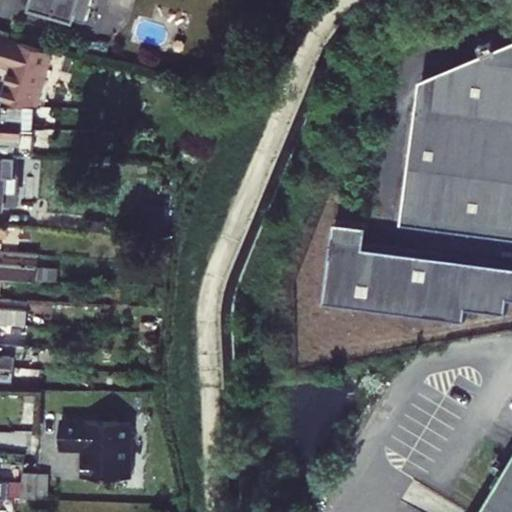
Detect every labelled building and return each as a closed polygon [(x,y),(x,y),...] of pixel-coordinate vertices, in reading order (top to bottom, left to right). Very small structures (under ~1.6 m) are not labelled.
[(82,19),(86,0),(40,0),(39,9),(82,19)] [(41,110),(42,110),(58,50),(0,36),(0,65),(18,70),(8,108),(41,110)] [(511,36),(427,74),(423,104),(511,115),(511,36)] [(511,115),(423,104),(408,217),(511,230),(511,115)] [(8,108),(0,107),(0,132),(39,134),(41,110),(8,108)] [(0,132),(0,156),(23,158),(27,158),(28,142),(38,142),(39,134),(0,132)] [(22,176),(23,158),(0,156),(0,209),(8,209),(10,176),(22,176)] [(340,217),(337,238),(370,242),(373,221),(340,217)] [(511,260),(370,242),(337,238),(330,297),(472,315),(473,302),(511,307),(511,260)] [(0,277),(50,281),(51,270),(0,266),(0,277)] [(0,322),(31,324),(32,313),(0,311),(0,322)] [(16,358),(0,356),(0,366),(4,367),(16,367),(16,358)] [(89,454),(93,454),(92,462),(88,462),(88,481),(135,482),(136,427),(93,426),(66,426),(65,453),(89,454)] [(511,511),(511,460),(480,511),(511,511)] [(3,477),(0,476),(0,501),(5,502),(19,502),(41,504),(42,479),(14,478),(14,487),(2,486),(3,477)] [(18,511),(19,502),(5,502),(4,511),(18,511)]
